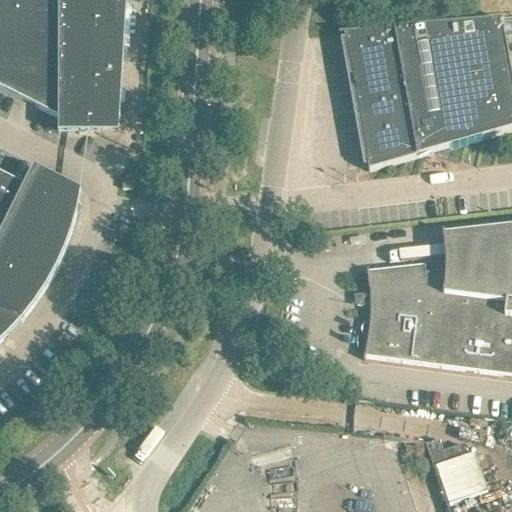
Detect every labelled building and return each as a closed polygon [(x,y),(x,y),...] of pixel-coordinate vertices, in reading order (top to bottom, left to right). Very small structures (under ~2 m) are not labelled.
[(118,136),(127,0),(0,0),(0,89),(58,119),(58,136),(118,136)] [(511,85),(501,24),(344,35),(369,173),(436,154),(445,157),(448,150),(511,131),(511,85)] [(0,345),(1,344),(21,324),(36,306),(47,289),(56,272),(65,253),(71,234),(77,214),(81,193),(34,170),(25,187),(0,174),(0,345)] [(369,285),(370,296),(366,297),(366,306),(370,306),(369,333),(363,361),(365,362),(365,359),(511,378),(511,229),(444,237),(443,235),(442,235),(445,273),(426,275),(425,267),(369,274),(368,271),(367,272),(369,285)] [(443,454),(439,442),(426,447),(434,470),(436,469),(449,508),(488,494),(475,456),(464,459),(460,449),(443,454)]
